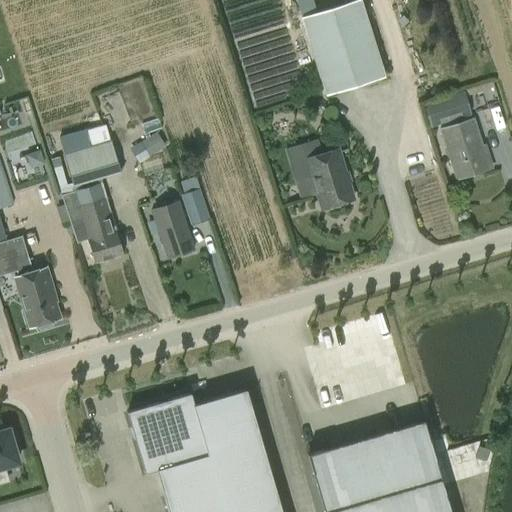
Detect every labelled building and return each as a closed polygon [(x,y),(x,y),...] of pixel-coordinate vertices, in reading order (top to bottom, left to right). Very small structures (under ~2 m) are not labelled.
[(359,0),(355,0),(301,17),(325,95),(384,76),(359,0)] [(429,126),(446,121),(470,114),(464,93),(440,100),(422,106),(429,126)] [(479,155),(484,153),(473,118),(440,129),(455,179),(484,170),(479,155)] [(86,131),(58,140),(75,190),(61,195),(77,244),(89,240),(95,262),(122,254),(100,178),(118,173),(118,170),(123,169),(119,156),(114,158),(109,141),(90,147),(86,131)] [(165,147),(157,134),(140,145),(148,158),(165,147)] [(322,209),(352,199),(337,149),(321,154),(316,139),(287,148),(302,196),(317,192),(322,209)] [(35,166),(43,163),(39,151),(27,156),(29,163),(35,166)] [(0,162),(0,207),(13,204),(0,162)] [(178,186),(182,197),(180,198),(189,226),(208,220),(195,180),(178,186)] [(167,258),(194,249),(178,201),(151,210),(167,258)] [(5,241),(0,242),(0,275),(13,272),(29,327),(36,325),(40,329),(52,325),(56,319),(59,318),(50,288),(53,288),(47,267),(32,272),(22,236),(5,241)] [(168,511),(281,511),(246,389),(194,404),(190,393),(127,412),(145,473),(156,470),(168,511)] [(450,511),(423,420),(366,436),(388,511),(450,511)] [(0,467),(18,462),(8,429),(0,431),(0,467)] [(386,511),(365,437),(308,454),(324,511),(386,511)]
